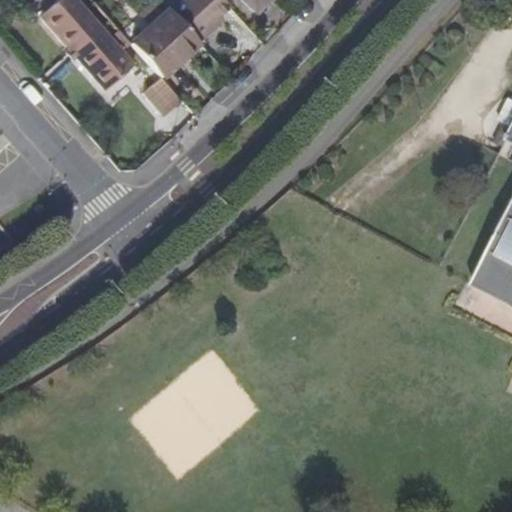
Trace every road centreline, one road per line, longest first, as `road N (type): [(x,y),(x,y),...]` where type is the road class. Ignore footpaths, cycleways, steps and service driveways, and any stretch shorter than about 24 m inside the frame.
road 1 (secondary): [(149,248),(202,208),(398,0)]
road 2 (secondary): [(346,0),(175,175),(122,217)]
road 3 (residential): [(0,79),(122,217)]
road 4 (secondary): [(0,354),(149,248)]
road 5 (secondary): [(122,217),(0,303)]
